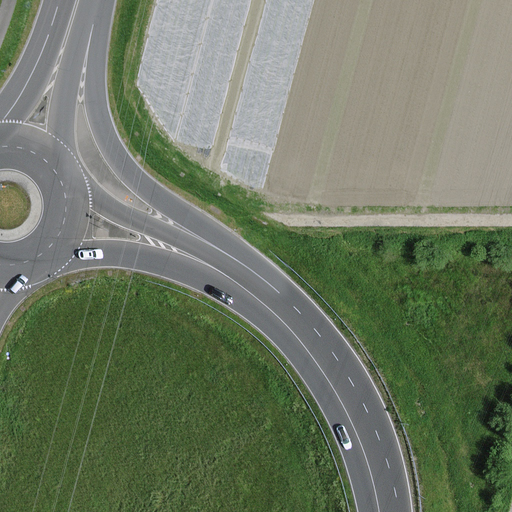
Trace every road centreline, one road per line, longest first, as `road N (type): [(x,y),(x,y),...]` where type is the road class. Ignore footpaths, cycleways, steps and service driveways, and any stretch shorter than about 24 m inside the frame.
road 1 (primary): [(257,285),(112,151),(76,5)]
road 2 (secondary): [(385,511),(356,408),(330,363),(257,285)]
road 3 (secondary): [(257,285),(59,176)]
road 4 (track): [(287,222),(511,222)]
road 5 (secondary): [(37,256),(131,254),(257,285)]
road 6 (primary): [(54,169),(76,5)]
road 7 (primary): [(76,5),(0,124)]
